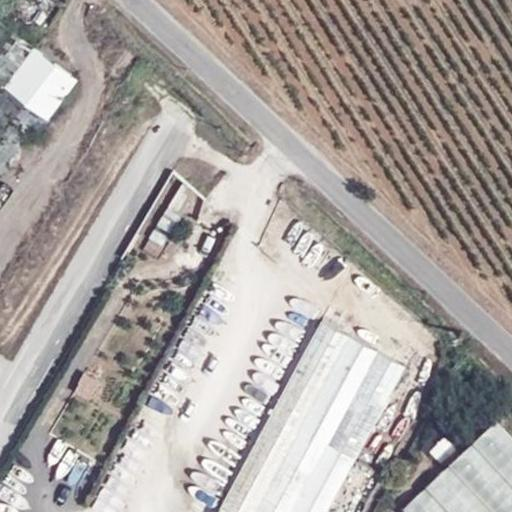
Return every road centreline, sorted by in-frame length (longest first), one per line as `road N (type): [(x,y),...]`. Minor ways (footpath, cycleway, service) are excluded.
road 1 (unclassified): [(139,0),(511,351)]
road 2 (track): [(251,188),(216,210),(187,256),(124,286),(16,468),(11,511)]
